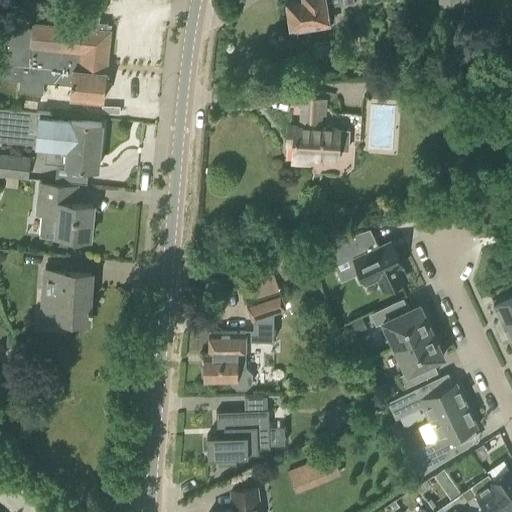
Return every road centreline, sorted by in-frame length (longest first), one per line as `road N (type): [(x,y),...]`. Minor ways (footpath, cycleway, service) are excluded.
road 1 (tertiary): [(149,511),(196,0)]
road 2 (residential): [(511,407),(447,281),(441,240)]
